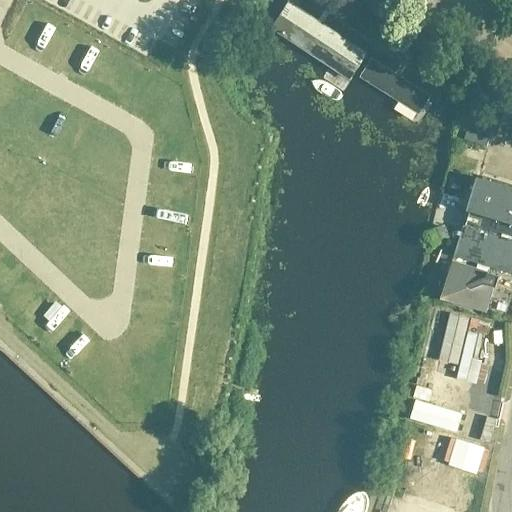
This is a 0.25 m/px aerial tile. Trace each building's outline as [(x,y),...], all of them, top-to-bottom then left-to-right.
[(285,0),(265,31),(345,83),(365,52),(286,0),(285,0)] [(421,120),(435,98),(372,59),(358,80),(421,120)] [(511,275),(511,191),(477,181),(454,259),(511,275)] [(488,276),(452,265),(447,283),(443,282),(438,296),(453,301),(452,305),(486,315),(493,289),(496,290),(499,279),(488,275),(488,276)] [(484,355),(495,358),(501,335),(490,332),(484,355)] [(464,435),(450,480),(469,486),(483,441),(464,435)] [(472,511),(477,491),(467,488),(462,509),(472,511)]
